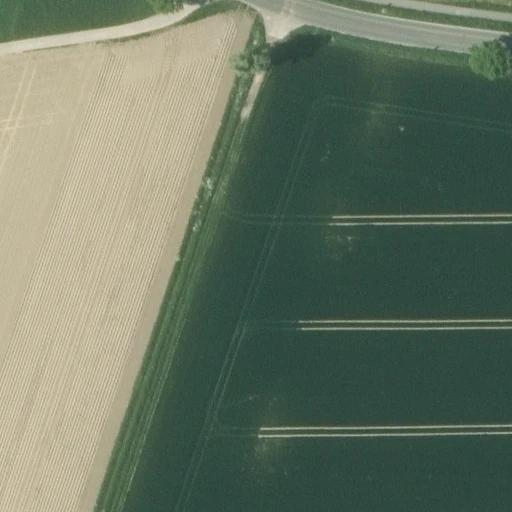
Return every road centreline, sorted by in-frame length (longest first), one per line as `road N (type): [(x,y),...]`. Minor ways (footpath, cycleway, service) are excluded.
road 1 (track): [(289,0),(117,511)]
road 2 (tertiary): [(269,0),(356,26),(511,47)]
road 3 (track): [(0,48),(156,26),(190,0)]
